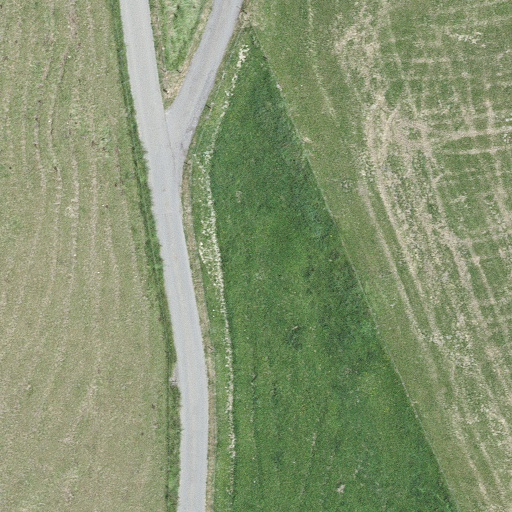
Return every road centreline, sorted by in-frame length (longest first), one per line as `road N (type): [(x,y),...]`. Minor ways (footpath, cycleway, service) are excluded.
road 1 (unclassified): [(192,511),(190,350),(161,157)]
road 2 (track): [(161,157),(134,0)]
